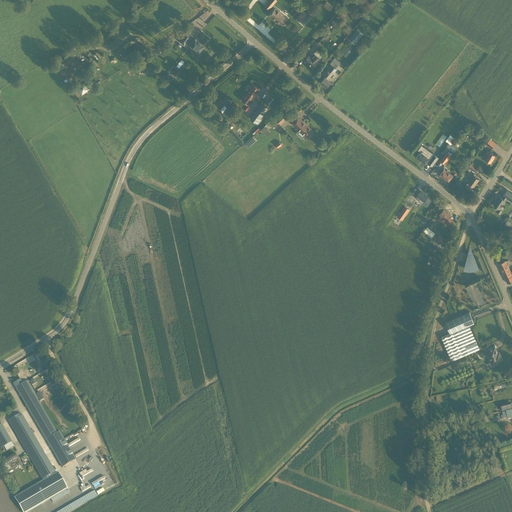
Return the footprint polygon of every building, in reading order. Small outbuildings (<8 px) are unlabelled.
[(323,5),(330,10),(332,7),(326,2),(323,5)] [(281,26),(285,22),(288,19),(279,11),(275,8),(268,16),(276,22),(276,21),(281,26)] [(292,16),(298,22),(305,14),(299,8),(292,16)] [(321,44),(327,37),(326,37),(332,31),(327,27),(322,33),(321,33),(315,40),(321,44)] [(354,44),(363,34),(357,29),(348,39),(354,44)] [(186,33),(179,41),(184,45),(186,42),(195,50),(191,54),(197,59),(201,54),(205,49),(202,47),(203,46),(200,43),(198,41),(195,39),(193,40),(190,37),(191,37),(186,33)] [(162,54),(173,47),(170,43),(159,50),(162,54)] [(305,60),(304,61),(309,66),(312,68),(316,64),(318,62),(320,59),(314,54),(313,53),(311,53),(310,54),(309,55),(308,56),(305,60)] [(326,88),(329,84),(330,83),(328,80),(337,70),(335,69),(341,63),(334,58),(329,63),(330,64),(330,65),(325,71),(322,75),(325,77),(320,82),(326,88)] [(241,100),(248,105),(257,93),(260,89),(254,84),(251,88),(250,89),(241,100)] [(260,118),(268,108),(261,103),(250,118),(258,124),(262,119),(260,118)] [(276,129),(277,129),(287,119),(282,114),(271,124),(276,129)] [(308,139),(311,136),(314,132),(298,116),(291,123),(308,139)] [(266,135),(269,132),(264,126),(260,129),(266,135)] [(450,135),(445,141),(451,145),(456,139),(450,135)] [(496,144),(490,139),(485,144),(492,149),(496,144)] [(419,153),(416,157),(425,164),(427,162),(428,162),(432,166),(439,158),(434,154),(422,145),(418,150),(421,152),(420,153),(419,153)] [(453,152),(456,148),(452,145),(451,147),(440,161),(444,164),(453,152)] [(491,153),(488,151),(486,155),(488,156),(486,160),(490,163),(495,155),(491,153)] [(468,168),(475,172),(478,169),(471,164),(468,168)] [(449,182),(452,178),(453,177),(444,170),(443,171),(440,175),(449,182)] [(479,179),(475,176),(472,174),(469,178),(471,179),(468,183),(473,187),(479,179)] [(415,198),(419,200),(418,201),(424,206),(426,203),(424,202),(428,197),(421,191),(418,195),(415,198)] [(511,194),(507,191),(502,198),(499,197),(493,205),(499,209),(505,200),(506,198),(511,201),(511,194)] [(410,205),(418,211),(421,206),(413,200),(410,205)] [(402,209),(397,217),(402,220),(407,213),(402,209)] [(439,221),(442,218),(443,216),(447,219),(451,214),(444,209),(441,213),(439,215),(436,218),(439,221)] [(511,232),(511,224),(511,221),(511,219),(509,217),(503,226),(511,232)] [(455,224),(456,223),(450,218),(446,222),(450,224),(453,227),(451,228),(453,230),(456,226),(456,225),(455,224)] [(412,229),(409,233),(416,237),(422,227),(421,226),(422,223),(415,219),(410,228),(412,229)] [(427,226),(423,231),(431,238),(435,233),(427,226)] [(468,254),(464,268),(465,269),(465,268),(466,269),(468,269),(470,269),(471,269),(473,269),(475,269),(476,268),(478,267),(475,261),(472,254),(468,254)] [(511,271),(510,272),(507,266),(505,261),(498,264),(505,278),(511,275),(511,271)] [(469,312),(445,323),(450,334),(441,337),(451,361),(479,349),(469,325),(474,323),(469,312)] [(495,363),(498,362),(503,360),(499,352),(498,353),(495,346),(486,350),(488,354),(490,361),(490,362),(491,365),(492,366),(495,365),(495,363)] [(20,380),(13,384),(50,446),(52,450),(59,462),(63,468),(76,460),(73,454),(60,432),(57,433),(30,387),(34,385),(32,380),(28,383),(27,382),(23,384),(20,380)] [(500,406),(502,413),(511,410),(511,409),(510,403),(500,406)] [(511,410),(502,413),(503,415),(501,416),(501,419),(508,418),(508,420),(511,418),(511,410)] [(21,414),(8,421),(34,465),(43,480),(35,484),(14,497),(22,511),(28,511),(46,502),(68,490),(57,472),(55,473),(47,458),(45,455),(42,450),(31,431),(28,427),(21,414)] [(0,425),(0,447),(1,449),(11,443),(1,425),(0,425)] [(14,453),(1,461),(5,467),(18,459),(14,453)] [(89,468),(85,470),(84,468),(78,471),(81,478),(85,476),(84,473),(90,471),(89,468)]
